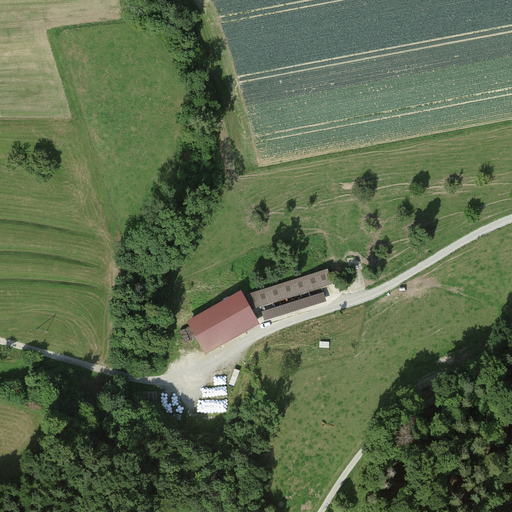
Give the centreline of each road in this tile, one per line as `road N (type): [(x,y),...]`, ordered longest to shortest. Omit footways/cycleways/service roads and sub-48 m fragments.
road 1 (track): [(511,220),(415,274),(271,331),(180,380),(0,341)]
road 2 (track): [(511,329),(363,456),(323,511)]
road 3 (track): [(180,380),(168,334),(174,299),(200,227),(225,196),(232,143)]
